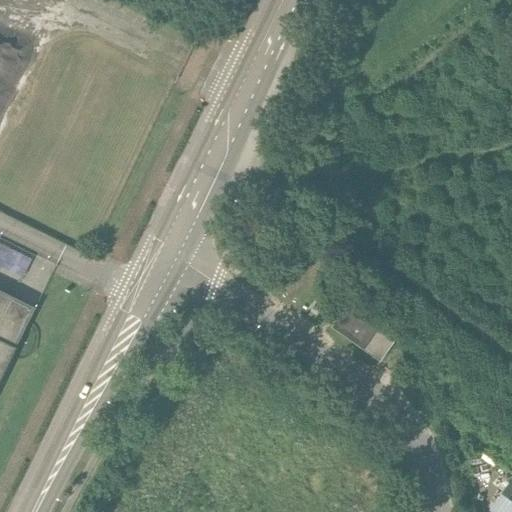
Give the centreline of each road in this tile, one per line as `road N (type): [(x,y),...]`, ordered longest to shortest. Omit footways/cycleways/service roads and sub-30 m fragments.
road 1 (residential): [(425,511),(391,405),(169,257)]
road 2 (tertiary): [(36,511),(169,257)]
road 3 (tertiary): [(169,257),(290,0)]
